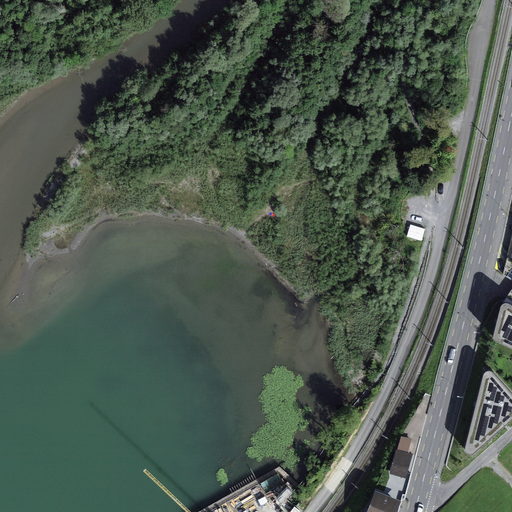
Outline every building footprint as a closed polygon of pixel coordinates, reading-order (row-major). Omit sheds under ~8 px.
[(511,234),(503,275),(511,281),(511,290),(504,304),(508,303),(511,305),(511,234)] [(504,304),(501,306),(494,336),(495,339),(497,341),(511,348),(511,305),(508,303),(504,304)] [(484,374),(466,446),(466,450),(467,452),(469,454),(473,453),(511,418),(511,394),(493,372),(490,371),(486,372),(484,374)] [(412,439),(401,436),(397,449),(408,452),(412,439)] [(389,474),(406,479),(413,454),(397,449),(389,474)] [(376,491),(367,511),(397,511),(401,501),(376,491)]
